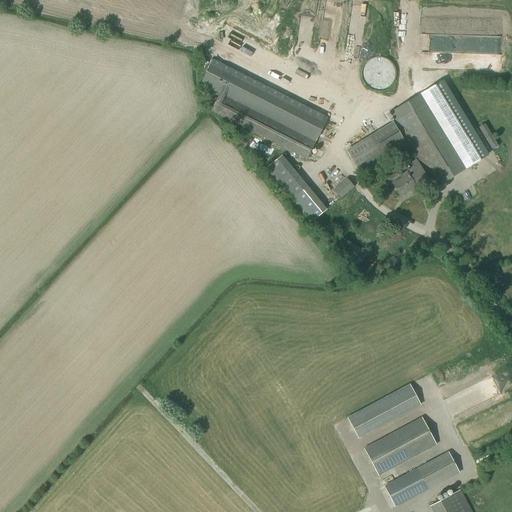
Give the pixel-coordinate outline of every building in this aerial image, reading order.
[(378,92),(379,92),(381,92),(383,92),(385,91),(386,91),(387,90),(389,89),(391,88),(392,87),(393,86),(394,84),(395,83),(395,81),(396,80),(396,79),(396,78),(396,77),(396,76),(397,75),(396,73),(396,72),(396,71),(396,70),(395,68),(395,67),(394,66),(393,65),(392,63),(391,62),(390,61),(389,60),(387,59),(386,59),(385,58),(383,57),(381,57),(379,57),(378,57),(377,57),(374,58),(373,58),(372,58),(370,59),(368,60),(367,62),(366,63),(365,64),(364,65),(363,66),(363,67),(362,68),(362,71),(361,73),(361,74),(361,75),(361,76),(361,77),(361,78),(362,79),(362,80),(362,81),(363,82),(363,83),(364,85),(365,86),(366,87),(367,88),(368,89),(370,90),(371,91),(373,91),(374,92),(376,92),(378,92)] [(306,159),(314,143),(327,118),(214,60),(202,85),(220,94),(212,111),(306,159)] [(391,112),(436,187),(487,156),(442,81),(391,112)] [(361,175),(407,146),(394,124),(347,153),(361,175)] [(401,195),(427,180),(419,166),(401,177),(402,179),(394,184),(401,195)] [(366,254),(352,244),(344,255),(358,265),(366,254)] [(359,438),(422,406),(411,385),(349,418),(359,438)] [(379,476),(437,445),(423,418),(365,449),(379,476)] [(395,507),(428,490),(459,474),(449,453),(385,487),(395,507)] [(431,511),(471,511),(460,491),(429,507),(431,511)]
